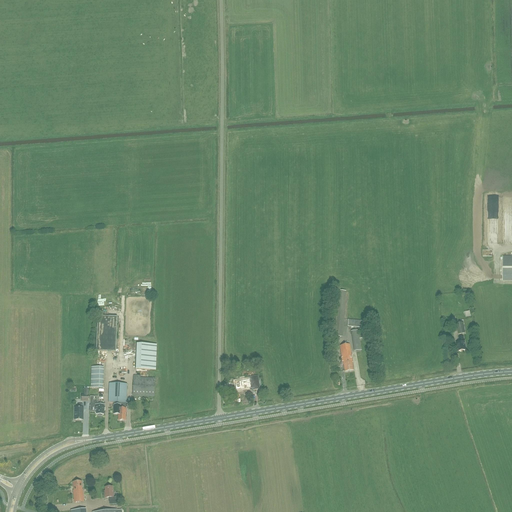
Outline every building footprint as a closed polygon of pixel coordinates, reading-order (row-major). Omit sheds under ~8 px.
[(502,281),(511,280),(511,256),(503,257),(502,281)] [(123,273),(124,283),(128,283),(128,281),(132,280),(131,272),(123,273)] [(342,337),(346,291),(338,291),(334,336),(342,337)] [(97,316),(96,351),(116,352),(117,317),(97,316)] [(348,320),(348,326),(366,328),(367,321),(348,320)] [(458,334),(464,333),(462,321),(456,322),(458,334)] [(360,339),(364,338),(364,334),(359,335),(358,331),(351,332),(354,352),(361,350),(360,339)] [(457,351),(465,350),(464,342),(463,337),(458,338),(459,342),(456,343),(457,351)] [(155,370),(156,345),(137,344),(136,344),(136,369),(155,370)] [(341,358),(342,362),(343,361),(345,372),(353,370),(352,362),(353,362),(350,344),(339,346),(341,358)] [(104,368),(91,367),(90,388),(103,388),(104,368)] [(259,389),(258,383),(257,376),(249,378),(249,380),(235,382),(235,386),(236,386),(236,389),(240,389),(250,388),(250,390),(259,389)] [(133,378),(132,396),(154,397),(155,379),(133,378)] [(109,388),(108,403),(109,403),(114,403),(113,414),(119,415),(118,420),(125,421),(125,417),(126,417),(126,413),(125,413),(125,407),(124,407),(124,403),(126,403),(127,389),(127,384),(109,384),(109,388)] [(96,415),(97,415),(98,415),(100,415),(103,415),(104,405),(101,405),(101,402),(99,402),(99,399),(98,399),(98,397),(90,397),(90,406),(95,406),(95,410),(96,410),(96,415)] [(74,420),(83,420),(83,408),(82,408),(82,404),(78,404),(78,408),(74,408),(74,420)] [(83,490),(82,490),(81,482),(73,482),(74,491),(73,491),(74,503),(84,502),(83,490)] [(113,497),(112,487),(105,488),(105,493),(104,494),(105,498),(109,498),(109,501),(116,500),(116,497),(113,497)]
